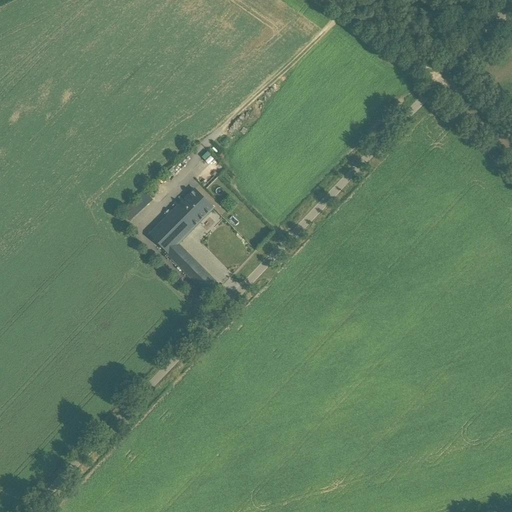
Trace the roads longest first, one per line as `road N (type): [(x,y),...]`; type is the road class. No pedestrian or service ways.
road 1 (unclassified): [(33,511),(511,9)]
road 2 (track): [(332,0),(511,144)]
